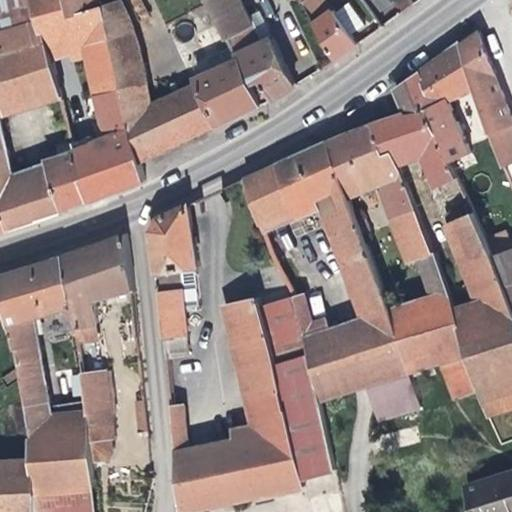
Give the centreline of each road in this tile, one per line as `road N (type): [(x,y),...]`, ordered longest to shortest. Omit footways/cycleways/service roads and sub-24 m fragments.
road 1 (primary): [(128,205),(364,76),(470,0)]
road 2 (residential): [(150,511),(162,478),(150,332),(128,205)]
road 3 (primary): [(0,247),(128,205)]
